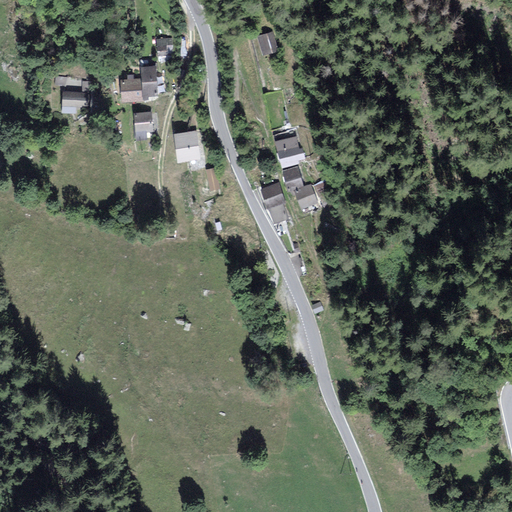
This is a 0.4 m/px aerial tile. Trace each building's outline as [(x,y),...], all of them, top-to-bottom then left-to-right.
[(269,32),(256,35),(262,56),(275,53),(269,32)] [(154,64),(141,65),(143,98),(156,97),(154,64)] [(138,78),(122,79),(123,100),(138,99),(138,78)] [(88,94),(64,91),(62,107),(86,109),(88,94)] [(150,113),(136,113),(137,139),(152,139),(150,113)] [(196,131),(176,133),(179,161),(199,159),(196,131)] [(290,138),(273,142),(280,168),(296,164),(290,138)] [(210,189),(220,188),(217,166),(207,167),(210,189)] [(296,167),(284,171),(289,188),(302,184),(296,167)] [(277,183),(262,188),(269,206),(284,201),(277,183)] [(310,184),(293,190),(300,208),(316,203),(310,184)] [(269,206),(275,224),(290,218),(284,201),(269,206)] [(320,301),(311,305),(315,314),(324,310),(320,301)]
